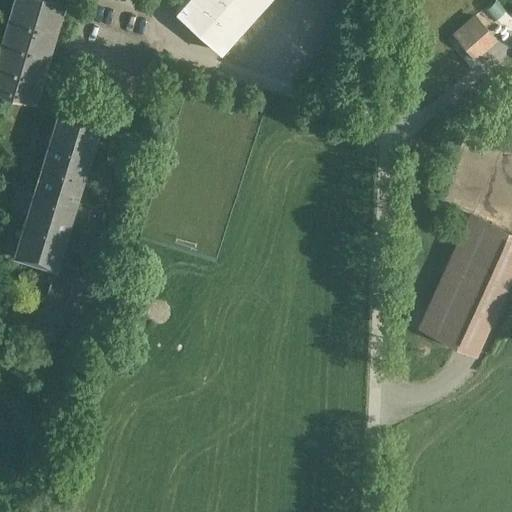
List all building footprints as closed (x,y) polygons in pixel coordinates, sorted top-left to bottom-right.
[(12,0),(0,42),(0,86),(36,97),(64,0),(12,0)] [(185,0),(175,11),(221,52),(267,0),(185,0)] [(474,16),(456,32),(471,49),(489,33),(474,16)] [(104,114),(62,101),(53,130),(95,143),(104,114)] [(135,123),(119,119),(114,135),(130,140),(135,123)] [(95,143),(53,130),(44,159),(86,172),(95,143)] [(126,152),(110,147),(106,163),(121,168),(126,152)] [(86,172),(44,159),(35,188),(77,201),(86,172)] [(117,181),(101,176),(97,191),(113,196),(117,181)] [(77,201),(35,188),(26,218),(68,231),(77,201)] [(108,211),(92,206),(88,221),(103,226),(108,211)] [(511,252),(511,231),(473,214),(423,326),(469,346),(511,252)] [(68,231),(26,218),(15,254),(56,266),(57,267),(59,260),(68,231)] [(99,240),(83,236),(79,251),(94,255),(99,240)] [(81,266),(59,260),(57,267),(56,266),(43,307),(66,315),(81,266)] [(43,309),(18,302),(14,314),(39,322),(39,321),(43,309)] [(66,315),(43,307),(43,309),(39,321),(62,328),(66,315)]
